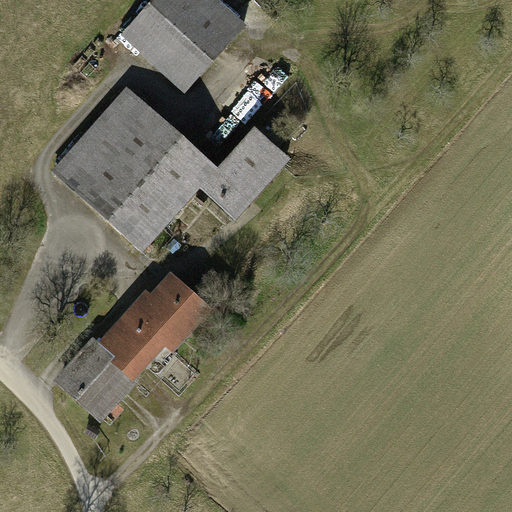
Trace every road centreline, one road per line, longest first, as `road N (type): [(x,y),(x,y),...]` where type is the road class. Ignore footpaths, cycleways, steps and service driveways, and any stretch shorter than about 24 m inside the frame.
road 1 (track): [(86,500),(350,227)]
road 2 (track): [(0,328),(72,228)]
